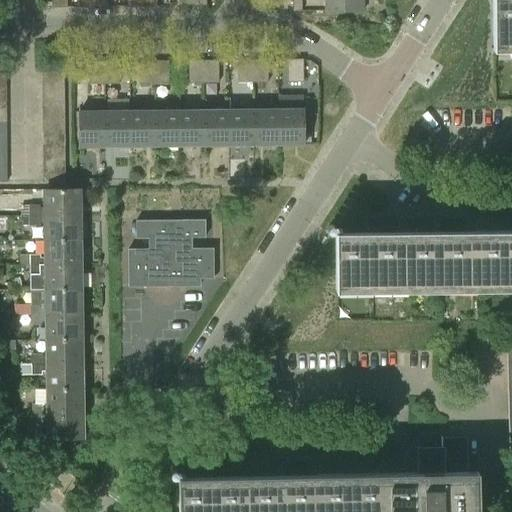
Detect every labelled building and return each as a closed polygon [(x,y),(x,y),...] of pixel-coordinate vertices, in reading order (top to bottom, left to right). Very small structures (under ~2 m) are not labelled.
[(50,0),(51,9),(67,8),(66,0),(50,0)] [(77,0),(77,8),(92,8),(91,0),(77,0)] [(301,0),(292,0),(293,12),(302,12),(301,0)] [(363,12),(362,0),(324,0),(325,12),(363,12)] [(511,0),(491,0),(492,51),(511,50),(511,0)] [(303,82),(303,60),(287,60),(288,83),(303,82)] [(188,84),(203,84),(203,61),(188,61),(188,84)] [(218,61),(203,61),(203,84),(218,83),(218,61)] [(238,83),(253,83),(252,61),(238,61),(238,83)] [(267,61),(252,61),(253,83),(267,83),(267,61)] [(90,85),(104,85),(104,62),(89,63),(90,85)] [(118,62),(104,62),(104,85),(119,84),(118,62)] [(139,84),(153,84),(153,62),(138,62),(139,84)] [(168,62),(153,62),(153,84),(168,84),(168,62)] [(42,74),(42,86),(63,86),(63,74),(42,74)] [(42,98),(64,98),(63,86),(42,86),(42,98)] [(42,110),(64,110),(64,98),(42,98),(42,110)] [(42,122),(64,122),(64,110),(42,110),(42,122)] [(302,110),(277,111),(277,145),(303,145),(303,143),(302,110)] [(178,112),(179,147),(204,146),(203,111),(178,112)] [(203,111),(204,146),(228,146),(228,111),(203,111)] [(228,111),(228,146),(253,146),(252,111),(228,111)] [(252,111),(253,146),(277,145),(277,111),(252,111)] [(129,148),(128,112),(104,113),(104,148),(129,148)] [(128,112),(129,148),(154,147),(153,112),(128,112)] [(153,112),(154,147),(179,147),(178,112),(153,112)] [(79,148),(104,148),(104,113),(79,113),(79,148)] [(42,134),(64,134),(64,122),(42,122),(42,134)] [(43,146),(64,146),(64,134),(42,134),(43,146)] [(43,158),(64,158),(64,146),(43,146),(43,158)] [(43,170),(65,170),(64,158),(43,158),(43,170)] [(65,182),(65,170),(43,170),(43,182),(65,182)] [(28,206),(28,215),(79,215),(79,190),(43,190),(43,207),(38,207),(38,205),(28,206)] [(43,240),(80,240),(79,215),(28,215),(28,226),(38,226),(38,225),(43,225),(43,240)] [(211,249),(189,250),(189,239),(203,239),(203,222),(135,223),(135,240),(146,240),(146,250),(126,251),(126,288),(198,287),(198,279),(212,279),(211,249)] [(511,231),(475,232),(335,233),(335,292),(511,290),(511,231)] [(29,265),(80,264),(80,240),(43,240),(44,257),(39,257),(39,255),(28,255),(29,265)] [(29,290),(44,290),(80,289),(80,264),(29,265),(29,290)] [(18,315),(29,315),(81,314),(80,289),(44,290),(44,306),(39,306),(39,304),(17,305),(18,315)] [(45,340),(81,340),(81,314),(29,315),(29,325),(39,325),(39,323),(44,323),(45,340)] [(13,340),(0,340),(0,350),(13,351),(13,340)] [(30,364),(81,363),(81,340),(45,340),(45,356),(40,356),(40,354),(30,354),(30,364)] [(84,363),(81,363),(30,364),(30,374),(40,374),(40,372),(45,372),(45,390),(82,390),(81,372),(84,371),(84,363)] [(31,414),(82,414),(82,390),(45,390),(45,405),(40,406),(40,404),(30,404),(31,414)] [(82,439),(82,414),(31,414),(31,424),(41,424),(41,422),(45,422),(46,440),(82,439)] [(422,450),(423,451),(412,463),(411,462),(410,463),(411,464),(407,468),(407,474),(318,475),(178,479),(179,511),(478,511),(477,472),(455,472),(455,459),(451,459),(450,423),(426,424),(427,447),(423,450),(422,449),(422,450)]
